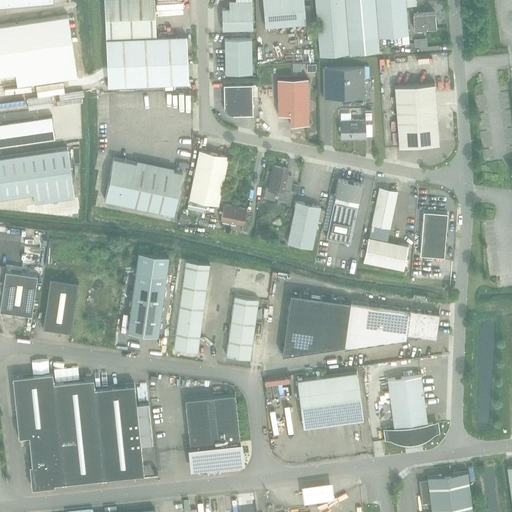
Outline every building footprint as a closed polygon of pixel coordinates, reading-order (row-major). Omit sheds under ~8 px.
[(106,38),(156,36),(154,0),(104,0),(106,38)] [(229,8),(222,8),(222,29),(252,28),(252,3),(251,0),(235,0),(229,0),(229,8)] [(303,0),(262,0),(265,26),(306,23),(303,0)] [(314,0),(319,55),(350,52),(345,0),(314,0)] [(379,50),(378,36),(375,0),(345,0),(350,52),(379,50)] [(375,0),(378,36),(401,34),(402,44),(409,43),(408,34),(405,0),(375,0)] [(413,13),(414,29),(436,27),(435,12),(413,13)] [(68,14),(0,23),(0,74),(25,71),(27,83),(77,76),(68,14)] [(156,36),(106,38),(106,48),(108,86),(188,82),(187,46),(186,35),(156,36)] [(426,37),(414,38),(414,47),(427,46),(426,37)] [(252,72),(251,38),(225,39),(225,73),(252,72)] [(296,48),(296,58),(307,58),(307,48),(296,48)] [(410,52),(405,55),(402,50),(392,57),(400,68),(414,58),(410,52)] [(424,61),(433,60),(432,51),(415,53),(416,61),(424,60),(424,61)] [(303,61),(292,60),(292,68),(303,68),(303,61)] [(364,97),(364,66),(323,67),(324,98),(364,97)] [(308,101),(307,77),(277,78),(278,114),(290,114),(290,124),(308,123),(308,101)] [(394,85),(399,145),(439,143),(434,82),(394,85)] [(253,114),(252,96),(258,96),(258,84),(223,85),(224,107),(224,109),(225,111),(228,114),(230,115),(232,115),(253,114)] [(341,138),(365,138),(365,124),(372,123),(372,109),(364,110),(364,119),(350,119),(350,122),(340,122),(341,138)] [(52,114),(0,121),(0,143),(55,136),(52,114)] [(74,197),(67,147),(0,156),(0,197),(33,193),(34,202),(74,197)] [(228,155),(199,149),(189,198),(218,205),(228,155)] [(113,157),(105,199),(174,214),(182,172),(113,157)] [(300,185),(292,184),(293,178),(286,176),(288,168),(273,165),(268,190),(276,191),(276,189),(290,192),(290,191),(299,192),(300,185)] [(338,179),(335,194),(326,237),(350,242),(359,199),(362,184),(338,179)] [(397,191),(379,187),(371,223),(390,227),(397,191)] [(207,203),(189,199),(187,209),(205,213),(207,203)] [(325,210),(320,208),(320,206),(296,201),(288,242),(312,247),(317,220),(322,222),(325,210)] [(247,231),(250,217),(244,216),(246,209),(224,204),(221,220),(242,225),(241,230),(247,231)] [(179,222),(189,224),(190,216),(187,215),(189,210),(183,208),(182,214),(180,214),(179,222)] [(423,211),(420,255),(444,256),(447,213),(423,211)] [(368,237),(363,260),(403,269),(408,245),(368,237)] [(157,335),(168,255),(138,251),(127,330),(157,335)] [(197,350),(210,263),(185,259),(173,347),(197,350)] [(4,278),(0,303),(0,308),(31,313),(37,273),(5,269),(4,278)] [(50,277),(43,327),(70,331),(71,331),(78,281),(50,277)] [(439,312),(290,292),(282,356),(344,342),(343,347),(406,338),(407,333),(436,337),(439,312)] [(250,358),(258,298),(234,294),(226,354),(250,358)] [(357,371),(297,379),(303,427),(363,419),(357,371)] [(52,372),(12,376),(19,436),(29,435),(32,464),(29,464),(32,487),(55,485),(54,482),(143,473),(140,443),(152,442),(148,402),(136,403),(134,383),(94,387),(93,377),(53,381),(52,372)] [(429,433),(420,374),(387,378),(395,438),(402,439),(408,439),(416,438),(423,436),(429,433)] [(197,467),(242,462),(235,392),(185,398),(190,448),(195,448),(197,467)] [(430,501),(431,511),(472,511),(467,471),(427,476),(427,478),(418,479),(421,502),(430,501)] [(330,480),(300,483),(302,500),(332,496),(330,480)] [(347,511),(362,511),(361,502),(347,505),(347,511)]
